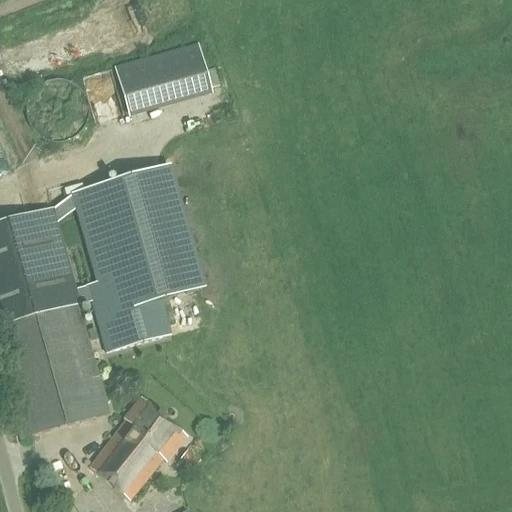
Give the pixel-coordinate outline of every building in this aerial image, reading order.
[(121,60),(136,117),(218,95),(203,38),(121,60)] [(95,115),(95,109),(93,104),(90,97),(86,92),(81,88),(75,85),(71,83),(64,82),(57,82),(52,84),(46,87),(40,91),(35,96),(32,102),(31,107),(30,113),(30,120),(31,125),(34,131),(38,137),(44,141),(50,145),(53,146),(61,147),(67,147),(73,145),(79,143),(85,138),(89,133),(92,128),(94,121),(95,115)] [(161,171),(72,196),(97,285),(74,291),(78,306),(92,303),(107,354),(170,337),(160,301),(195,291),(161,171)] [(52,211),(0,225),(0,327),(78,306),(74,291),(52,211)] [(78,306),(0,327),(0,365),(21,439),(109,414),(78,306)] [(140,400),(124,421),(127,423),(91,470),(131,501),(163,459),(166,461),(186,435),(140,400)] [(187,453),(180,462),(193,472),(200,463),(187,453)]
